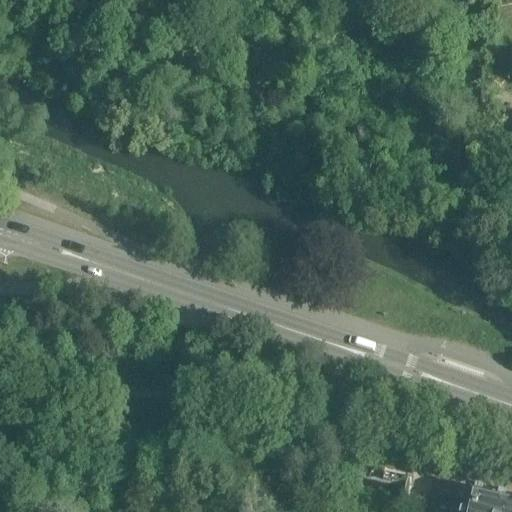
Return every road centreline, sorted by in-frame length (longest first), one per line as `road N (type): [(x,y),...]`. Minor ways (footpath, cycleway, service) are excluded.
road 1 (secondary): [(511,402),(0,235)]
road 2 (track): [(229,27),(304,66),(312,153),(347,186),(431,202),(479,190)]
road 3 (track): [(511,492),(385,459),(285,412),(183,400)]
road 4 (track): [(137,397),(0,369)]
road 5 (track): [(126,511),(182,431),(193,401)]
